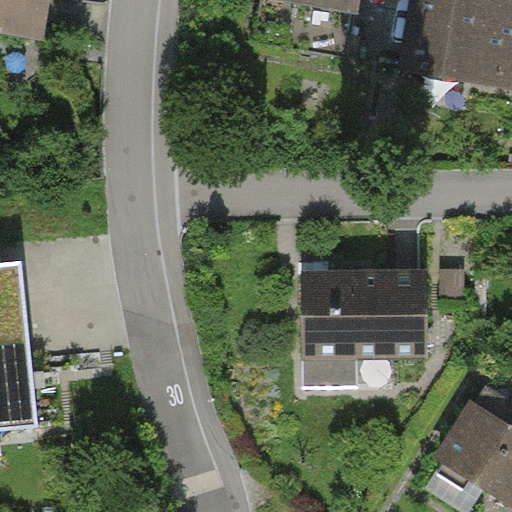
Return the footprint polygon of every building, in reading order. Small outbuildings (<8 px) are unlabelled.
[(44,0),(0,0),(0,41),(37,47),(44,0)] [(347,29),(351,0),(252,0),(250,14),(347,29)] [(511,0),(406,0),(394,77),(511,96),(511,0)] [(0,435),(39,431),(23,271),(0,273),(0,435)] [(418,360),(416,275),(296,277),(298,362),(418,360)] [(511,511),(511,409),(469,382),(414,468),(483,511),(511,511)]
